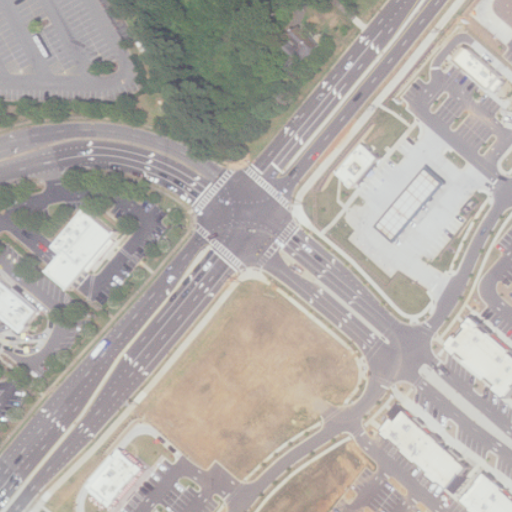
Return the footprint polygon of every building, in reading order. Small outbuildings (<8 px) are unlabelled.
[(327,50),(304,27),(285,46),(294,56),(288,62),(301,76),(327,50)] [(461,62),(474,48),(508,76),(495,91),(461,62)] [(384,157),(365,142),(340,173),(360,188),(384,157)] [(384,227),(434,169),(453,185),(403,243),(384,227)] [(76,290),(53,272),(58,267),(62,263),(63,262),(67,258),(69,255),(60,248),(86,217),(119,244),(90,275),(86,280),(85,281),(81,286),(76,290)] [(0,282),(0,320),(21,338),(40,316),(0,282)] [(485,318),(496,328),(494,331),(502,337),(504,334),(511,340),(511,394),(508,391),(510,389),(471,356),(469,358),(459,349),(469,338),(471,339),(480,329),(477,328),(485,318)] [(182,406),(223,437),(257,394),(215,364),(182,406)] [(393,433),(403,420),(407,423),(416,412),(485,470),(478,479),(476,477),(463,492),(393,433)] [(92,487),(115,506),(148,468),(124,448),(92,487)] [(511,511),(486,511),(477,504),(501,475),(511,484),(511,511)]
